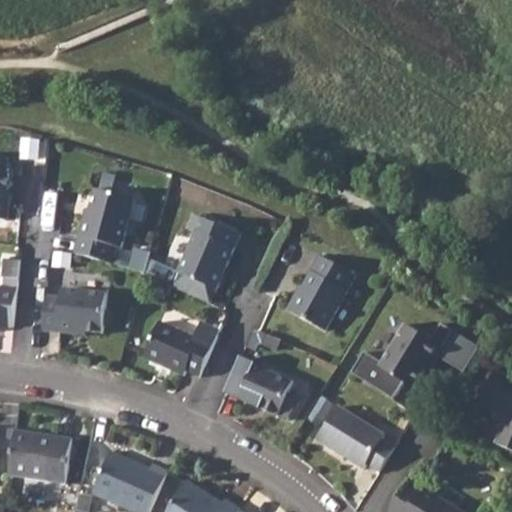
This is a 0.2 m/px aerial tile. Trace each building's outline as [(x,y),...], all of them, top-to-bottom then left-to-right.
[(0,222),(5,223),(7,204),(9,176),(7,176),(8,161),(0,159),(0,222)] [(46,208),(51,163),(18,159),(13,205),(46,208)] [(81,222),(71,256),(110,267),(115,250),(119,252),(121,248),(133,203),(95,193),(86,223),(81,222)] [(240,238),(195,219),(188,233),(195,236),(172,291),(211,307),(240,238)] [(133,251),(128,272),(144,276),(150,256),(133,251)] [(0,259),(0,263),(0,276),(16,277),(17,261),(0,259)] [(319,260),(289,314),(325,334),(355,279),(319,260)] [(15,288),(0,286),(0,320),(11,321),(15,288)] [(45,297),(42,332),(75,335),(75,331),(102,334),(105,294),(61,291),(61,298),(45,297)] [(184,370),(199,377),(219,332),(201,325),(195,338),(191,336),(158,322),(143,359),(182,376),(184,370)] [(404,327),(378,369),(412,390),(429,362),(433,364),(442,350),(404,327)] [(240,360),(227,390),(241,395),(239,400),(276,417),(292,381),(255,364),(253,367),(240,360)] [(511,379),(495,373),(480,407),(505,419),(495,445),(511,452),(511,379)] [(364,465),(377,473),(393,449),(379,441),(382,436),(337,408),(317,441),(350,463),(362,470),(364,465)] [(17,432),(9,476),(66,486),(73,442),(17,432)] [(93,495),(129,511),(150,511),(167,474),(151,467),(149,471),(110,455),(93,495)] [(456,511),(406,482),(387,511),(456,511)] [(236,511),(223,504),(221,507),(184,485),(168,511),(236,511)]
